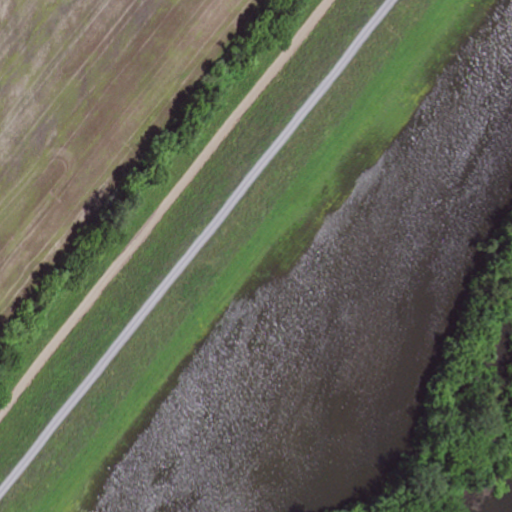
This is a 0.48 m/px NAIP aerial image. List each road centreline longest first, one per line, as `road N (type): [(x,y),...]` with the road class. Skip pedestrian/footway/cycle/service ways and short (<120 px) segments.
road 1 (track): [(0,487),(389,0)]
road 2 (residential): [(0,412),(330,0)]
